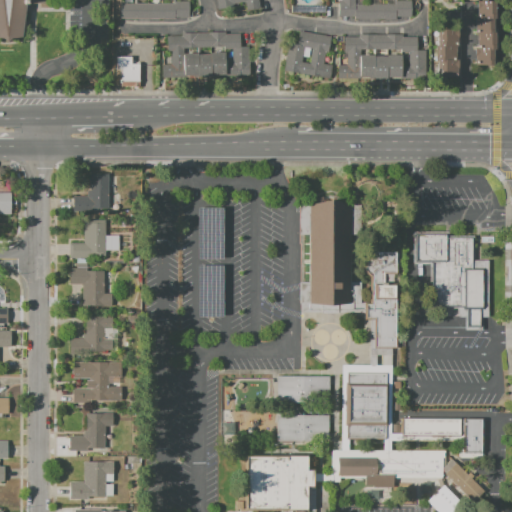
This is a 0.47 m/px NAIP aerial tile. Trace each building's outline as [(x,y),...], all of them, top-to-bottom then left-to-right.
[(0,40),(0,0),(50,0),(51,2),(26,2),(19,40),(0,40)] [(211,0),(213,9),(232,7),(232,3),(243,2),(244,8),(255,6),(254,0),(211,0)] [(410,0),(410,17),(395,17),(395,19),(353,19),(353,16),(338,16),(338,0),(410,0)] [(118,18),(187,18),(187,3),(118,2),(118,18)] [(477,2),(496,2),(497,67),(474,67),(474,48),(478,48),(478,28),(473,28),(473,18),(477,18),(477,2)] [(457,78),(457,65),(453,65),(453,45),(457,45),(457,34),(454,34),(454,30),(440,30),(439,45),(436,45),(436,64),(440,64),(440,78),(457,78)] [(286,42),(282,71),(329,77),(330,65),(324,64),(327,35),(297,31),(296,43),(286,42)] [(247,75),(247,46),(238,46),(238,32),(166,33),(167,64),(160,64),(160,77),(247,75)] [(343,34),(343,64),(336,64),(336,78),(424,79),(424,50),(415,50),(415,35),(343,34)] [(114,56),(131,56),(131,63),(140,63),(140,83),(119,82),(120,68),(114,68),(114,56)] [(89,174),(109,174),(108,209),(91,209),(91,211),(73,211),(73,195),(87,195),(87,191),(89,191),(89,174)] [(0,192),(10,192),(10,214),(0,214),(0,192)] [(299,204),(359,204),(359,235),(349,235),(349,281),(361,281),(361,302),(361,314),(300,314),(300,282),(309,282),(309,235),(299,235),(299,204)] [(197,208),(197,259),(221,259),(221,208),(197,208)] [(83,223),(105,222),(105,236),(110,236),(111,249),(105,249),(105,255),(91,255),(91,258),(70,258),(70,243),(83,243),(83,223)] [(413,231),(445,231),(445,237),(473,237),(473,260),(487,260),(488,318),(480,318),(481,330),(464,330),(464,309),(430,309),(430,263),(413,263),(413,231)] [(365,251),(398,252),(397,349),(375,348),(375,317),(366,317),(366,303),(371,303),(371,273),(365,272),(365,251)] [(197,265),(197,316),(221,316),(221,265),(197,265)] [(69,268),(103,269),(103,293),(111,294),(110,307),(81,307),(82,285),(68,285),(69,268)] [(85,317),(111,317),(111,327),(116,327),(116,350),(111,350),(111,351),(82,352),(82,334),(85,334),(85,317)] [(0,330),(9,330),(9,347),(0,347),(0,330)] [(73,361),(117,362),(117,375),(108,375),(108,388),(114,388),(114,401),(73,400),(73,389),(86,389),(86,379),(72,379),(73,361)] [(343,369),(387,368),(388,438),(344,439),(343,369)] [(275,404),(275,376),(329,377),(328,405),(275,404)] [(84,413),(112,413),(112,425),(105,425),(105,447),(86,447),(86,451),(68,451),(68,437),(85,436),(84,413)] [(276,415),(331,415),(331,445),(276,445),(276,415)] [(401,418),(483,419),(482,453),(462,452),(462,442),(401,441),(401,418)] [(333,450),(333,480),(441,480),(441,450),(333,450)] [(246,459),(306,459),(306,469),(315,469),(315,489),(306,489),(306,510),(245,509),(246,459)] [(83,461),(113,460),(113,473),(104,473),(104,474),(104,482),(104,484),(104,496),(104,497),(69,497),(69,482),(83,482),(83,461)] [(457,463),(484,489),(471,502),(445,476),(457,463)] [(104,474),(112,474),(112,482),(104,482),(104,474)] [(104,484),(112,484),(113,496),(104,496),(104,484)] [(443,486),(426,502),(435,511),(453,511),(461,504),(443,486)]
